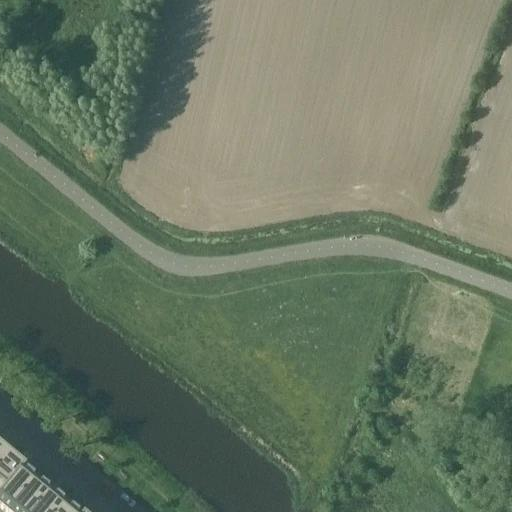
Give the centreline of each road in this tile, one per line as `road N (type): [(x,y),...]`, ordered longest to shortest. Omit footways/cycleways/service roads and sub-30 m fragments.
road 1 (unclassified): [(0,132),(149,252),(185,267),(374,243),(511,290)]
road 2 (residential): [(129,511),(0,404)]
